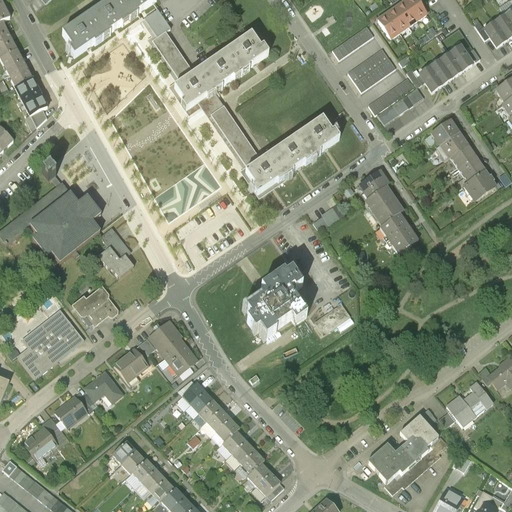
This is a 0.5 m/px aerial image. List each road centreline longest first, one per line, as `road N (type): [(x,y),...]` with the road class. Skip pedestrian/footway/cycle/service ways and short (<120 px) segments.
road 1 (residential): [(178,293),(13,0)]
road 2 (residential): [(378,154),(178,293)]
road 3 (residential): [(511,328),(402,402),(320,473)]
road 4 (residential): [(320,473),(230,383),(178,293)]
road 5 (residential): [(0,437),(178,293)]
road 6 (residential): [(276,0),(378,154)]
